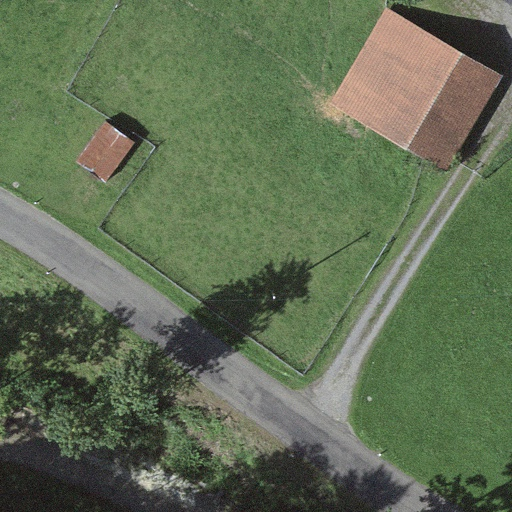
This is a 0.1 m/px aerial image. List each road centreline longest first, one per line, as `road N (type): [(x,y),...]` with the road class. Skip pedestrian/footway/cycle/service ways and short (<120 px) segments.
road 1 (unclassified): [(0,224),(405,511)]
road 2 (track): [(299,438),(511,105)]
